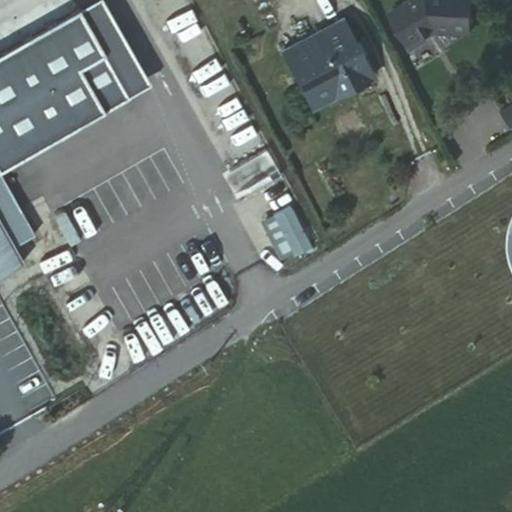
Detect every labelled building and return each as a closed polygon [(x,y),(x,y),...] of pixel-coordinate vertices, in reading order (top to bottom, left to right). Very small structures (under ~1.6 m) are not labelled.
[(430,37),(462,41),(466,3),(429,0),(417,0),(388,19),(398,35),(395,37),(407,57),(423,46),(421,43),(430,37)] [(0,53),(0,278),(25,265),(16,248),(37,237),(3,173),(136,101),(86,7),(0,53)] [(388,19),(384,22),(395,37),(398,35),(388,19)] [(336,23),(274,54),(303,113),(366,81),(336,23)] [(511,126),(511,105),(500,114),(510,128),(511,126)] [(259,218),(277,259),(309,245),(290,203),(259,218)]
